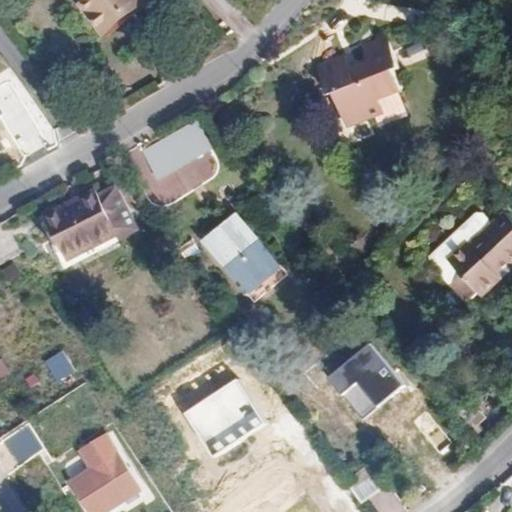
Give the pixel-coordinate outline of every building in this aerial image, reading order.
[(118,24),(148,1),(147,0),(85,0),(61,19),(85,50),(118,24)] [(363,47),(368,59),(392,49),(387,38),(363,47)] [(319,66),(330,95),(336,93),(348,127),(385,113),(379,99),(402,90),(394,70),(400,68),(392,49),(368,59),(369,64),(351,71),(346,56),(325,64),(319,66)] [(172,144),(181,156),(191,148),(181,136),(172,144)] [(69,261),(118,236),(122,241),(141,230),(117,186),(100,195),(100,194),(71,208),(47,220),(69,261)] [(511,218),(506,212),(470,245),(468,243),(448,261),(461,274),(450,284),(469,303),(479,293),(483,297),(503,279),(498,274),(509,264),(511,267),(511,218)] [(283,265),(240,216),(207,244),(249,294),(283,265)] [(0,231),(0,263),(13,257),(0,231)] [(64,349),(46,360),(59,382),(77,372),(64,349)] [(0,358),(0,379),(13,372),(5,357),(0,358)] [(35,372),(19,384),(38,408),(53,396),(35,372)] [(34,435),(43,455),(64,445),(55,425),(34,435)] [(114,433),(94,440),(99,455),(119,448),(114,433)] [(73,476),(100,456),(92,445),(65,465),(73,476)] [(120,453),(73,483),(92,511),(107,511),(124,501),(143,489),(120,453)] [(378,492),(390,483),(372,461),(346,481),(363,503),(378,492)] [(437,475),(428,484),(436,493),(445,485),(437,475)]
